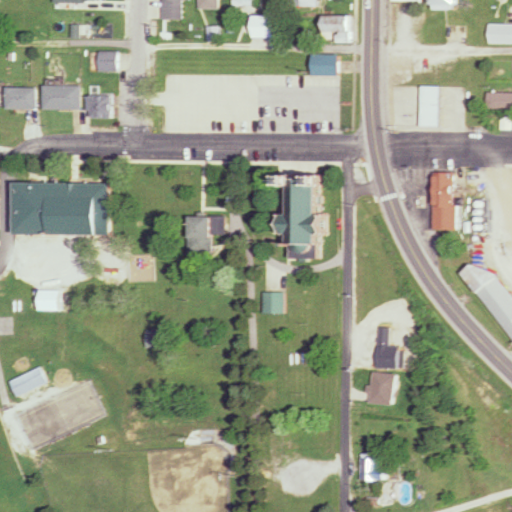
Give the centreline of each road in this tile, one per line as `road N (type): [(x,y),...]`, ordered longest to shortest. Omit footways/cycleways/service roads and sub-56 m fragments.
road 1 (residential): [(0,237),(5,166),(20,147),(378,149)]
road 2 (primary): [(511,371),(430,282),(387,192),(373,0)]
road 3 (residential): [(346,511),(349,151)]
road 4 (residential): [(133,146),(137,0)]
road 5 (residential): [(378,149),(511,151)]
